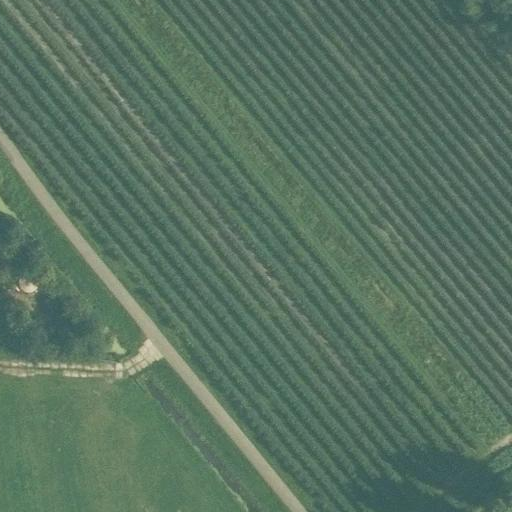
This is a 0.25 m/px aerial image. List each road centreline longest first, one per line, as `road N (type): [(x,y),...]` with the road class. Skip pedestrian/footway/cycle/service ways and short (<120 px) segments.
road 1 (unclassified): [(0,143),(299,511)]
road 2 (track): [(0,367),(124,373),(162,345)]
